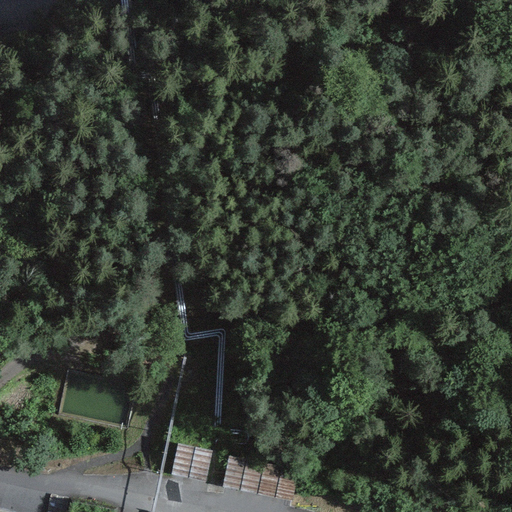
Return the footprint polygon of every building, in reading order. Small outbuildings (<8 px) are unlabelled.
[(171,475),(173,475),(172,481),(185,484),(186,478),(189,478),(195,447),(177,443),(173,464),(171,475)] [(213,450),(195,447),(189,478),(191,479),(190,485),(202,487),(204,481),(207,482),(213,450)] [(224,489),(223,494),(236,496),(237,491),(240,492),(246,459),(228,456),(222,488),(224,489)] [(264,463),(246,459),(240,492),(242,492),(241,497),(254,499),(255,494),(258,495),(264,463)] [(281,466),(264,463),(258,495),(275,498),(281,466)] [(299,469),(281,466),(275,498),(293,501),(299,469)]
